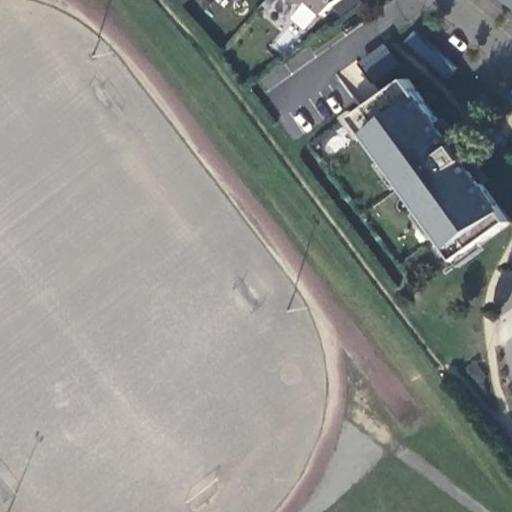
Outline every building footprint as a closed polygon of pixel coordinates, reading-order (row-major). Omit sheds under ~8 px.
[(290,0),(298,6),(306,5),(309,3),(324,16),(345,0),(290,0)] [(511,0),(500,0),(511,10),(511,0)] [(457,70),(415,34),(405,46),(446,83),(457,70)] [(388,50),(360,70),(372,87),(400,67),(388,50)] [(353,121),(455,265),(510,225),(408,82),(353,121)]
